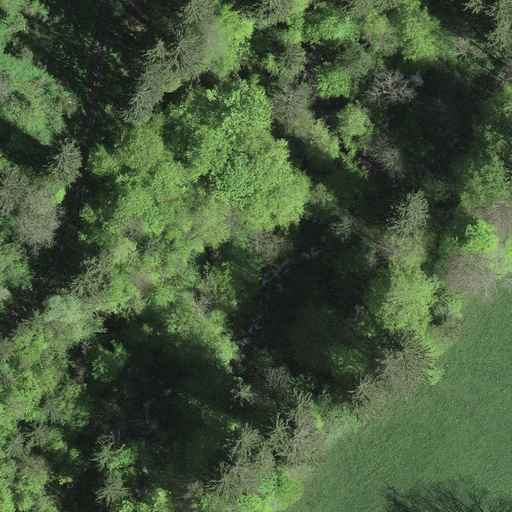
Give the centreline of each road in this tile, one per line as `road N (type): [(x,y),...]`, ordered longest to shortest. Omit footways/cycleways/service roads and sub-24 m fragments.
road 1 (track): [(511,62),(427,162),(379,173),(336,154),(322,131),(297,0)]
road 2 (track): [(111,0),(73,233),(44,288),(0,331)]
